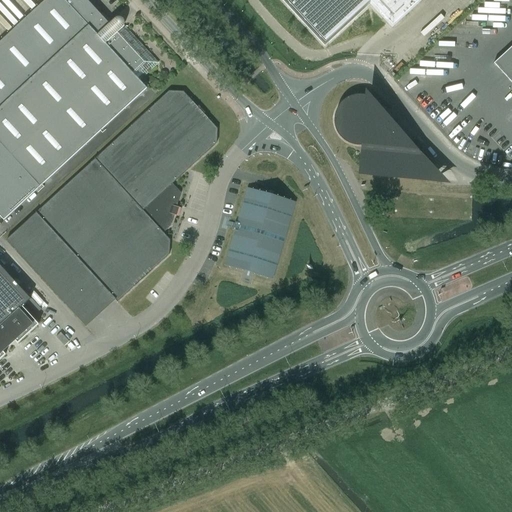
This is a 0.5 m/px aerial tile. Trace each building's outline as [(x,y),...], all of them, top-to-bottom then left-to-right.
[(0,215),(4,219),(39,187),(146,88),(138,79),(154,64),(113,20),(108,25),(84,0),(46,0),(0,42),(0,215)] [(284,0),(320,39),(360,0),(365,0),(392,29),(421,2),(419,0),(284,0)] [(511,47),(494,64),(511,83),(511,47)] [(169,91),(7,240),(86,327),(116,300),(118,302),(170,255),(170,240),(164,233),(171,226),(181,193),(173,184),(217,143),(218,129),(183,92),(169,91)] [(334,118),(334,122),(335,126),(336,129),(337,132),(340,136),(342,139),(345,141),(349,143),(353,145),(357,146),(361,146),(368,144),(366,169),(434,176),(415,156),(423,150),(414,141),(407,147),(383,121),(381,113),(384,111),(381,107),(379,104),(375,100),(371,98),(367,96),(365,96),(362,95),(355,96),(352,96),(349,97),(346,99),(343,101),(342,103),(339,106),(337,109),(335,114),(334,118)] [(248,187),(225,265),(274,279),(297,202),(248,187)] [(0,265),(0,360),(6,355),(3,352),(15,341),(18,344),(39,325),(23,307),(31,299),(0,265)]
